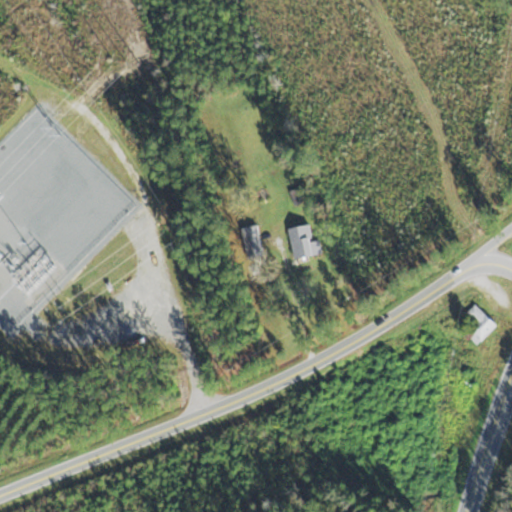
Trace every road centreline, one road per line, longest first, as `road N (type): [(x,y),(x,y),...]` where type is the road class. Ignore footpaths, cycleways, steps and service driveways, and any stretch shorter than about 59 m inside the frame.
road 1 (tertiary): [(0,494),(313,364),(462,272)]
road 2 (primary): [(467,511),(511,383)]
